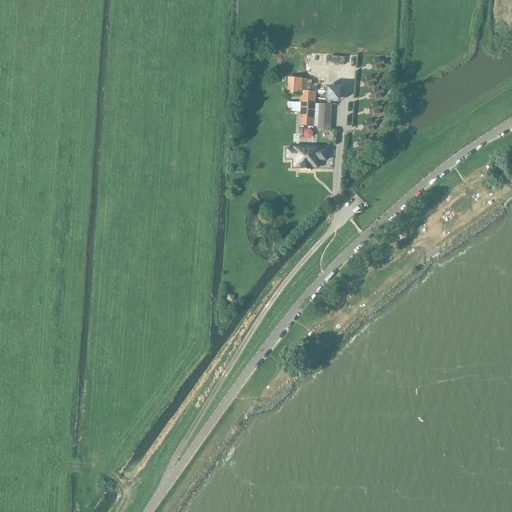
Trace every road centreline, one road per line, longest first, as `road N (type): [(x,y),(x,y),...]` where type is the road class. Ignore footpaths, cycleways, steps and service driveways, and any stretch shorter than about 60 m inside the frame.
road 1 (tertiary): [(148,511),(318,284),(406,198),(511,123)]
road 2 (track): [(0,500),(49,467),(84,0)]
road 3 (track): [(93,463),(112,152),(135,0)]
